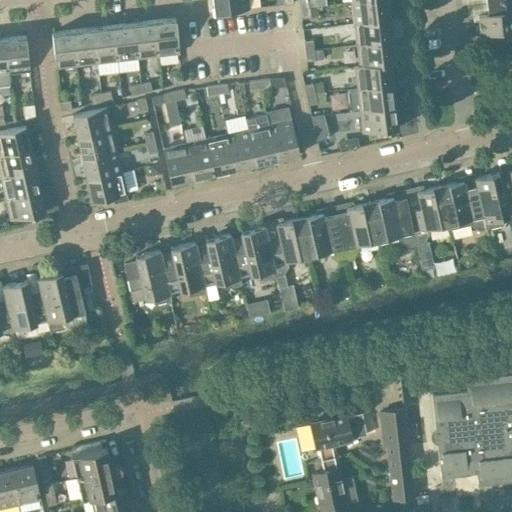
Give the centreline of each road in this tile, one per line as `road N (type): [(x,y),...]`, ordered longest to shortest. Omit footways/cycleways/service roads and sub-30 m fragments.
road 1 (residential): [(0,254),(314,177)]
road 2 (residential): [(314,177),(287,39),(182,52)]
road 3 (residential): [(314,177),(469,141)]
road 4 (residential): [(469,141),(450,0)]
road 5 (residential): [(0,439),(134,410)]
